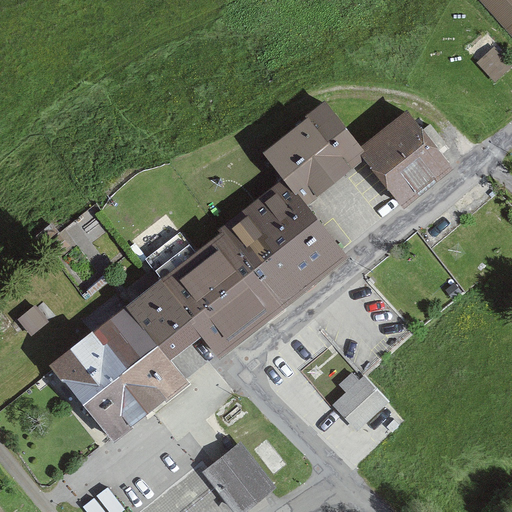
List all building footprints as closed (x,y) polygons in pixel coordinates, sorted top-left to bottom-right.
[(511,0),(478,0),(511,37),(511,0)] [(376,146),(340,101),(275,152),(298,182),(315,202),(373,156),(379,151),(376,146)] [(415,207),(465,167),(420,112),(376,146),(379,151),(373,156),(415,207)] [(301,307),(363,257),(315,202),(298,182),(240,231),(301,307)] [(218,334),(234,358),(301,307),(240,231),(175,280),(218,334)] [(184,360),(218,334),(175,280),(140,305),(184,360)] [(55,321),(41,304),(20,322),(33,339),(55,321)] [(126,445),(203,385),(184,360),(140,305),(63,365),(126,445)] [(359,435),(395,403),(370,374),(333,406),(359,435)] [(210,474),(240,511),(255,511),(285,488),(249,443),(210,474)] [(131,511),(133,511),(115,487),(88,507),(92,511),(131,511)]
